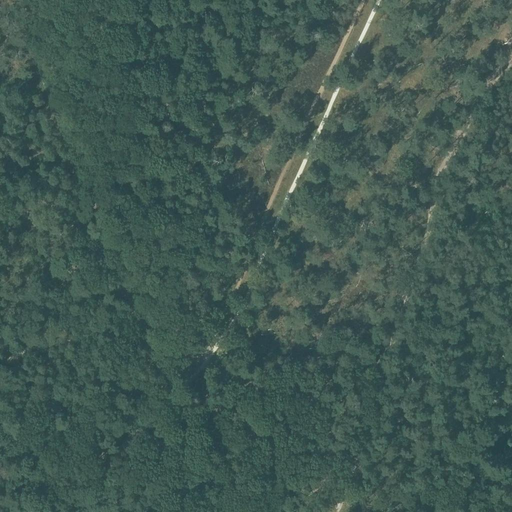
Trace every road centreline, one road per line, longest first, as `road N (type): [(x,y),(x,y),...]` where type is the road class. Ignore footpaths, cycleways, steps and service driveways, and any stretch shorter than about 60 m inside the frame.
road 1 (unknown): [(511,59),(497,69),(424,195),(423,226),(339,511)]
road 2 (unknown): [(381,367),(349,359),(250,372),(199,366),(155,385),(137,382),(87,346),(51,340),(0,358)]
road 3 (track): [(193,377),(52,0)]
road 4 (unknown): [(199,366),(362,0)]
